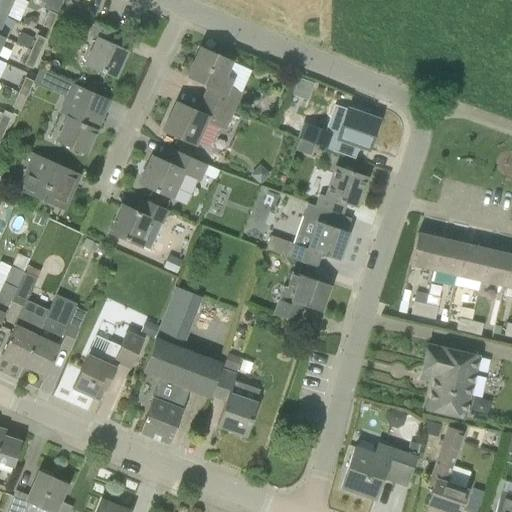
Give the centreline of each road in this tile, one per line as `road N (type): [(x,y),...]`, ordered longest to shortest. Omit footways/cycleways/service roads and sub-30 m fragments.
road 1 (residential): [(303,511),(395,201)]
road 2 (residential): [(289,511),(0,397)]
road 3 (residential): [(421,116),(404,95),(180,5)]
road 4 (residential): [(80,218),(180,5)]
road 5 (residential): [(395,201),(511,229)]
